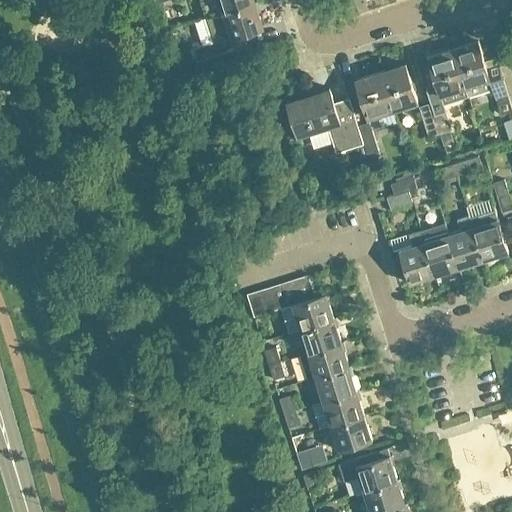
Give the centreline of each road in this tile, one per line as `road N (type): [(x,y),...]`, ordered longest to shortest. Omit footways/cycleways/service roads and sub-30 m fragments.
road 1 (residential): [(398,340),(367,241),(246,280)]
road 2 (residential): [(302,0),(309,22),(333,41),(461,0)]
